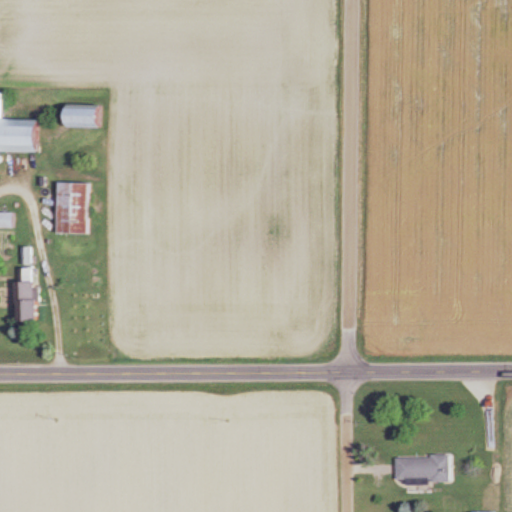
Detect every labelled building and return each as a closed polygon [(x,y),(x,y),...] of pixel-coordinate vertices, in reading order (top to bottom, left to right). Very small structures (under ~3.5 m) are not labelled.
[(10,93),(0,93),(0,152),(54,152),(54,119),(10,119),(10,93)] [(114,107),(76,107),(76,127),(114,127),(114,107)] [(96,234),(97,182),(66,182),(65,234),(96,234)] [(20,212),(0,211),(0,227),(20,228),(20,212)] [(24,321),(47,321),(47,287),(39,287),(39,268),(24,268),(24,321)] [(435,482),(456,482),(456,456),(400,456),(400,481),(412,481),(412,492),(435,492),(435,482)]
